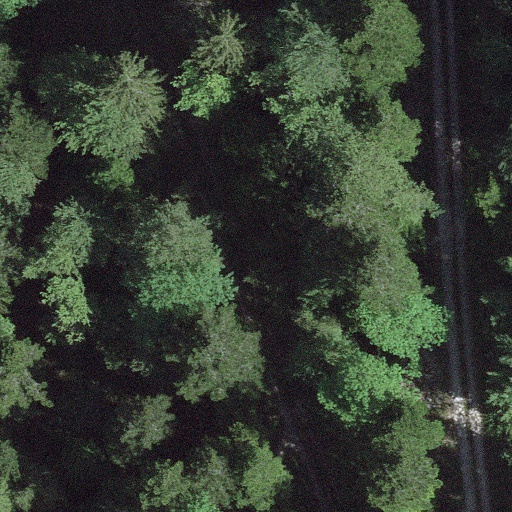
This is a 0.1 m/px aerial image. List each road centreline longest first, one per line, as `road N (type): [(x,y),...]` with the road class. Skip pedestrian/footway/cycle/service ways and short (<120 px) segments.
road 1 (track): [(151,0),(341,511)]
road 2 (track): [(443,0),(480,511)]
